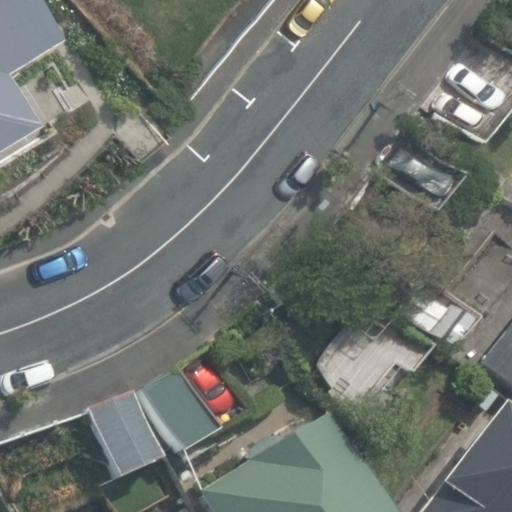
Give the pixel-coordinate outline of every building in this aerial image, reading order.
[(62,35),(41,0),(0,0),(0,141),(38,119),(7,68),(62,35)] [(511,327),(479,367),(511,393),(511,327)] [(176,375),(140,398),(178,458),(214,436),(176,375)] [(84,415),(111,483),(159,465),(133,397),(84,415)] [(511,511),(511,423),(499,414),(422,511),(511,511)] [(384,511),(324,416),(195,496),(204,511),(384,511)]
